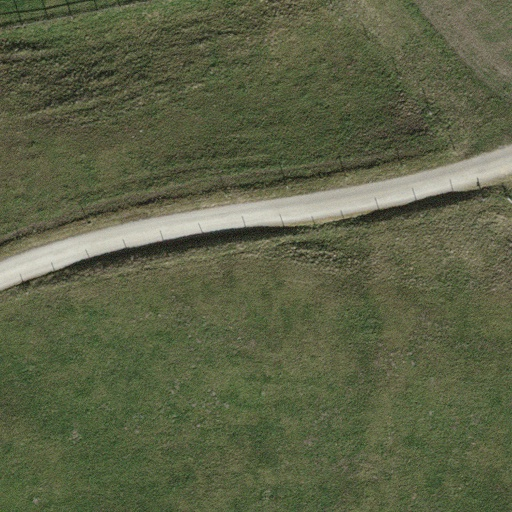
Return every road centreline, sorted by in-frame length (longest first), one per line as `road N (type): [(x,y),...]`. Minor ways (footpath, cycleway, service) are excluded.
road 1 (track): [(511,170),(422,196),(77,259),(0,288)]
road 2 (track): [(350,0),(501,174)]
